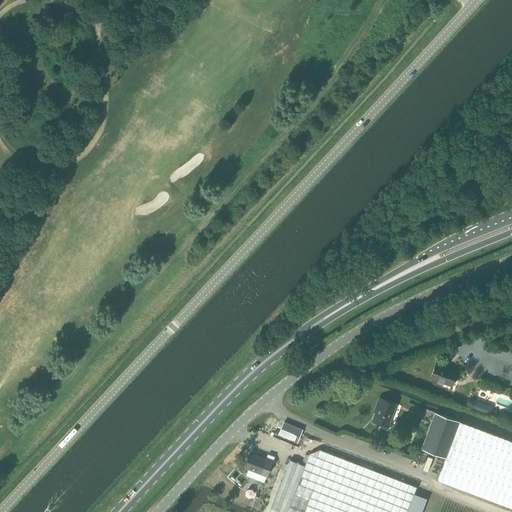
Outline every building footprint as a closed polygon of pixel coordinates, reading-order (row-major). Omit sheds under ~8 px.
[(444,383),(452,386),(458,371),(436,363),(431,378),(438,381),(438,383),(443,385),(444,383)] [(378,408),(373,420),(388,425),(396,403),(379,397),(375,407),(378,408)] [(475,401),(472,408),(489,414),(492,407),(475,401)] [(422,448),(446,457),(459,421),(435,412),(422,448)] [(511,440),(459,421),(446,457),(438,479),(511,507),(511,440)] [(279,434),(297,442),(303,429),(284,422),(279,434)] [(305,465),(290,459),(271,508),(281,511),(407,511),(417,487),(320,449),(309,454),(305,465)] [(250,453),(245,467),(267,475),(273,461),(250,453)] [(248,489),(246,491),(246,495),(248,497),(252,497),(254,495),(254,491),(251,489),(248,489)]
